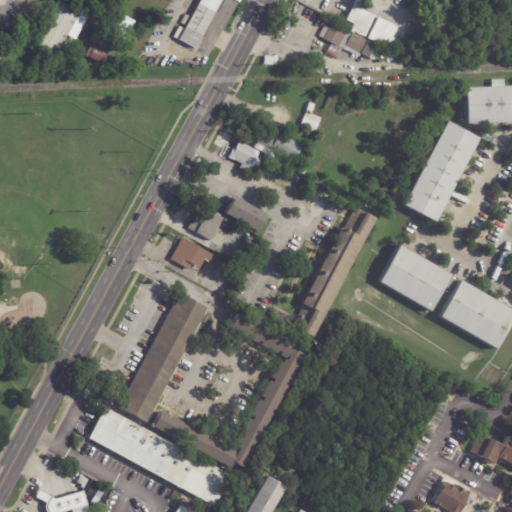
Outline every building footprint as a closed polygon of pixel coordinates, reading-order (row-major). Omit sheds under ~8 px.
[(222,0),(202,37),(194,51),(178,42),(178,41),(174,39),(180,28),(184,30),(186,27),(182,25),(187,16),(191,19),(201,0),(222,0)] [(376,19),(366,40),(348,31),(351,26),(343,22),(354,0),(364,0),(359,10),(376,19)] [(38,35),(56,2),(78,14),(79,12),(87,16),(73,41),(66,36),(54,57),(33,45),(38,35)] [(453,19),(442,39),(426,30),(439,8),(455,17),(453,19)] [(135,21),(131,29),(135,31),(128,43),(111,33),(117,22),(119,23),(124,14),(135,21)] [(467,38),(456,32),(457,31),(453,29),(457,22),(461,24),(466,15),(477,21),(467,38)] [(351,33),(374,46),(366,60),(359,56),(357,58),(342,49),(343,49),(336,45),(335,47),(317,37),(323,26),(327,29),(330,24),(344,32),(344,33),(349,36),(351,33)] [(107,54),(101,66),(84,57),(90,46),(107,54)] [(511,84),(511,120),(466,123),(464,87),(492,86),(491,80),(504,79),(504,85),(511,84)] [(313,104),(310,113),(304,111),(307,102),(313,104)] [(305,111),(319,118),(313,132),(298,126),(305,111)] [(465,132),(477,138),(432,221),(401,204),(446,121),(465,132)] [(265,126),(301,146),(293,162),(282,156),(279,163),(267,156),(265,159),(262,157),(264,154),(253,147),(265,126)] [(479,136),(482,132),(492,138),(489,143),(479,136)] [(257,152),(253,158),(258,160),(250,174),(238,167),(239,164),(226,156),(231,148),(232,149),(237,140),(257,152)] [(264,216),(255,233),(222,214),(232,197),(264,216)] [(220,230),(217,234),(214,233),(209,241),(186,228),(199,205),(222,219),(217,228),(220,230)] [(372,219),(307,337),(288,327),(300,305),(296,303),(337,228),(341,229),(353,208),(372,219)] [(211,255),(207,262),(202,259),(197,268),(190,264),(187,270),(168,259),(180,238),(211,255)] [(402,249),(449,276),(428,313),(377,283),(398,247),(402,249)] [(235,255),(237,250),(247,257),(244,261),(235,255)] [(463,283),(511,311),(511,318),(494,349),(439,317),(459,281),(463,283)] [(228,293),(225,298),(216,293),(219,288),(228,293)] [(206,309),(144,423),(115,407),(177,293),(206,309)] [(274,311),(283,315),(278,324),(267,318),(272,309),(274,311)] [(148,427),(156,411),(165,416),(163,418),(167,420),(168,417),(184,426),(182,429),(186,431),(187,428),(203,437),(201,439),(205,441),(206,438),(228,450),(234,439),(236,440),(238,436),(235,435),(244,419),(247,420),(248,417),(245,416),(254,400),(256,401),(258,398),(255,396),(264,381),(267,382),(268,379),(266,378),(274,362),(277,363),(279,359),(225,329),(234,313),(292,344),(289,350),(299,355),(237,469),(227,463),(224,469),(148,427)] [(227,475),(210,507),(84,439),(101,407),(227,475)] [(511,466),(495,457),(490,465),(468,452),(477,434),(499,447),(505,436),(511,440),(511,466)] [(281,489),(267,511),(242,511),(263,478),(281,489)] [(453,487),(457,489),(458,487),(464,490),(463,492),(468,495),(458,511),(448,511),(433,504),(442,488),(439,487),(442,482),(444,483),(445,482),(453,487)] [(92,498),(99,487),(104,491),(97,501),(92,498)] [(45,511),(44,511),(44,505),(48,498),(52,500),(80,492),(86,511),(68,511),(68,510),(62,511),(45,511)] [(98,503),(93,511),(85,506),(90,497),(98,503)]
